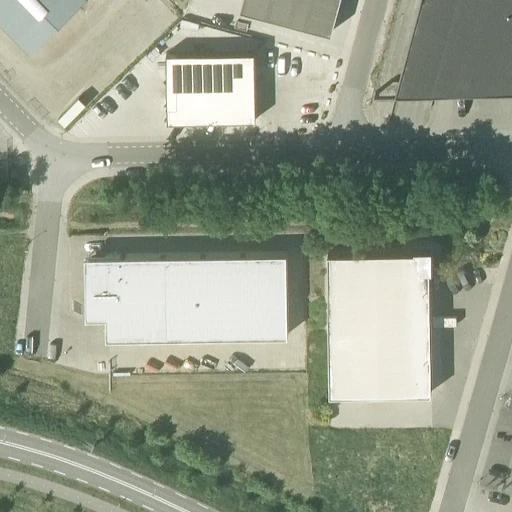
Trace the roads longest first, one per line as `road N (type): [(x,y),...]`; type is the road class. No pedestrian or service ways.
road 1 (residential): [(56,157),(511,151)]
road 2 (residential): [(511,289),(451,511)]
road 3 (residential): [(35,351),(56,157)]
road 4 (secondary): [(0,443),(180,511)]
